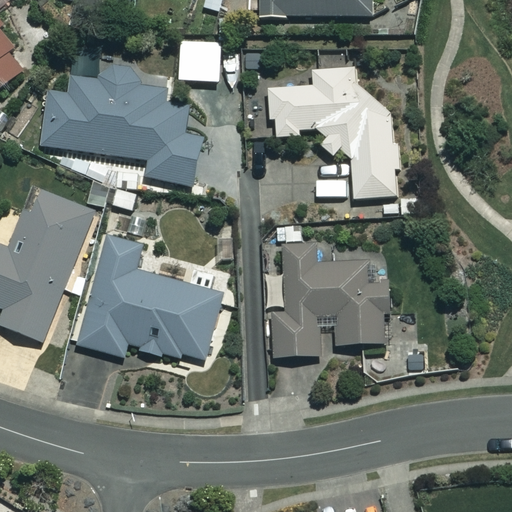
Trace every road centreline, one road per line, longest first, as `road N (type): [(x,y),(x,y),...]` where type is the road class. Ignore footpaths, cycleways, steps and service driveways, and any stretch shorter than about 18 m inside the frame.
road 1 (residential): [(511,419),(259,461),(132,460)]
road 2 (residential): [(132,460),(0,427)]
